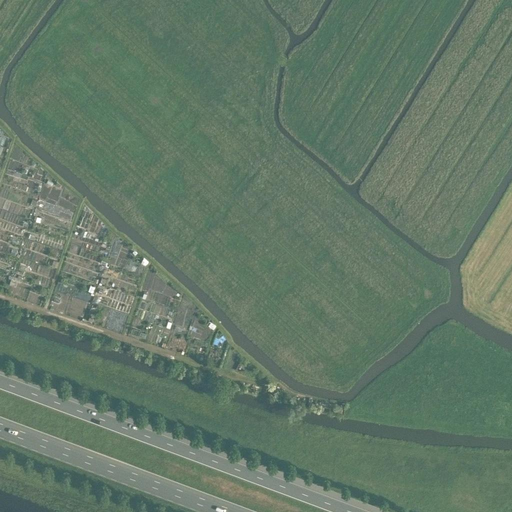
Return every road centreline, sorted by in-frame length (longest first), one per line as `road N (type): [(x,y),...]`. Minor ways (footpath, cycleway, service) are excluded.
road 1 (primary): [(349,511),(0,382)]
road 2 (primary): [(0,427),(226,511)]
